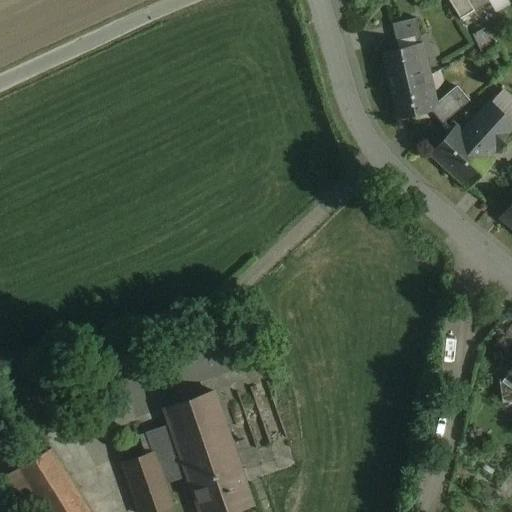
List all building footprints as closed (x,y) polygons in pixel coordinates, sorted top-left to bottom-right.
[(447,0),(459,19),(473,11),(466,0),(447,0)] [(466,0),(473,11),(488,3),(486,0),(466,0)] [(415,18),(391,24),(395,42),(419,36),(415,18)] [(415,46),(382,54),(389,86),(423,78),(415,46)] [(423,78),(389,86),(396,118),(430,110),(423,78)] [(459,108),(451,98),(433,114),(441,124),(459,108)] [(511,124),(489,104),(462,133),(487,156),(494,148),(497,150),(511,135),(508,133),(511,128),(511,124)] [(455,128),(431,154),(466,186),(491,160),(487,156),(462,133),(455,128)] [(511,204),(501,218),(511,227),(511,204)] [(511,323),(497,343),(511,354),(511,323)] [(143,329),(93,347),(101,371),(152,354),(143,329)] [(511,379),(506,375),(501,382),(503,400),(511,398),(511,379)] [(213,392),(163,409),(169,425),(177,448),(186,475),(189,485),(239,468),(213,392)] [(177,448),(169,425),(145,433),(152,453),(153,453),(154,456),(177,448)] [(186,475),(177,448),(154,456),(164,483),(186,475)] [(152,453),(122,464),(138,511),(151,511),(171,505),(164,483),(154,456),(153,453),(152,453)] [(54,454),(3,484),(20,511),(43,511),(34,496),(67,476),(54,454)] [(239,468),(189,485),(198,511),(231,511),(252,505),(239,468)] [(88,511),(67,476),(34,496),(43,511),(88,511)]
